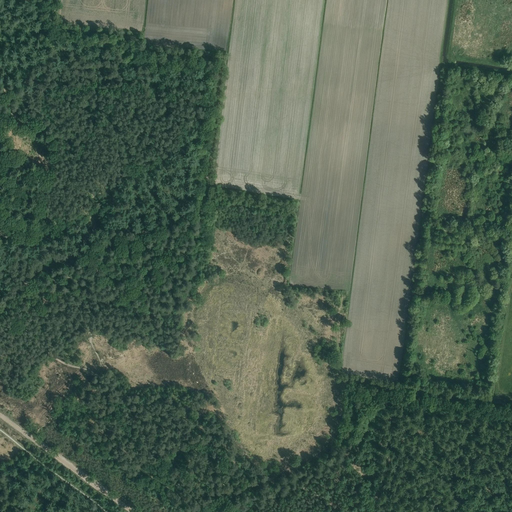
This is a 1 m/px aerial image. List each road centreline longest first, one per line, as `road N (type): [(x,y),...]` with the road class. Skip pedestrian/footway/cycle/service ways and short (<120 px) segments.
road 1 (track): [(54,0),(53,26),(222,59),(206,203)]
road 2 (track): [(206,203),(43,268),(0,306)]
road 3 (track): [(134,511),(36,438)]
